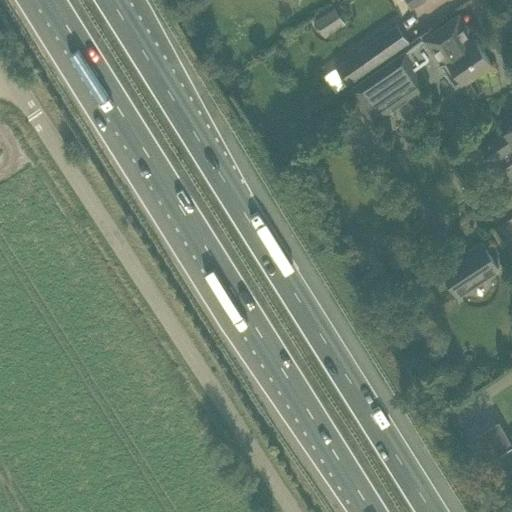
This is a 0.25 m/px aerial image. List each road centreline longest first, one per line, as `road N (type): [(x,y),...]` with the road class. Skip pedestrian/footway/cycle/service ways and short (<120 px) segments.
road 1 (motorway): [(50,0),(372,511)]
road 2 (motorway): [(431,511),(110,0)]
road 3 (unclassified): [(291,511),(14,83)]
